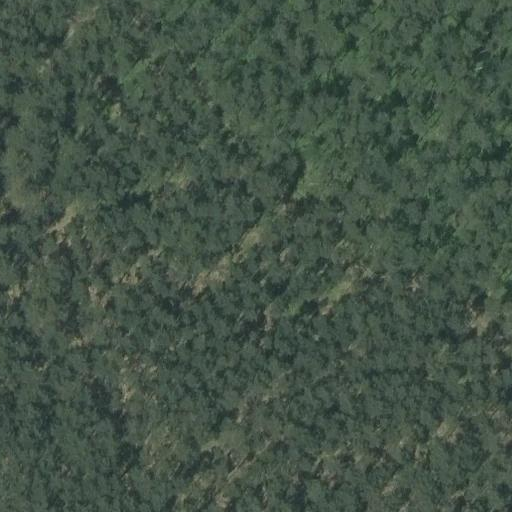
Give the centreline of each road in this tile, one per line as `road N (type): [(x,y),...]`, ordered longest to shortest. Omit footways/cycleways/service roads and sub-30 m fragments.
road 1 (track): [(70,511),(13,302),(0,220)]
road 2 (track): [(0,148),(24,95),(104,0)]
